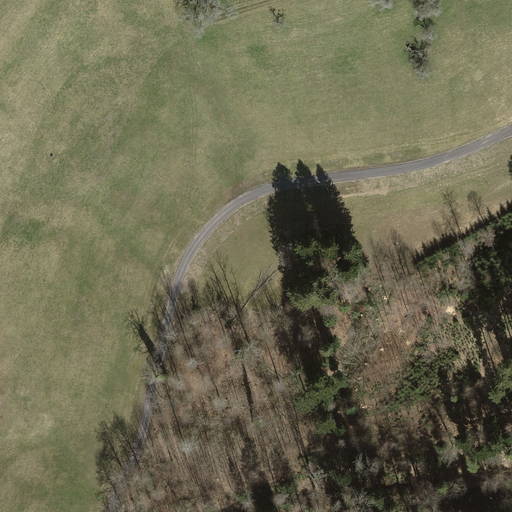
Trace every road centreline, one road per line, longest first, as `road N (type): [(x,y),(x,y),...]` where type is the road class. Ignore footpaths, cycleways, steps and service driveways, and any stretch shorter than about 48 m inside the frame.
road 1 (unclassified): [(511,133),(389,173),(286,183),(235,206),(182,269),(117,511)]
road 2 (track): [(282,0),(156,37),(110,71)]
